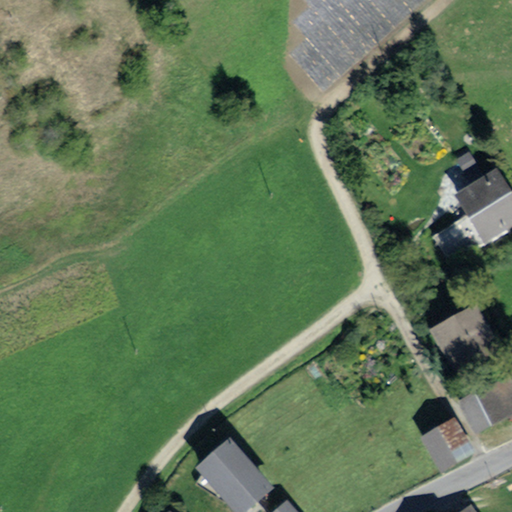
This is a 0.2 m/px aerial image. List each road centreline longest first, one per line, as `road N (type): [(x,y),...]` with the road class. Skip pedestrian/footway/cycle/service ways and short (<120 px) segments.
road 1 (track): [(450,0),(314,130),(385,292)]
road 2 (track): [(385,292),(169,439),(121,511)]
road 3 (track): [(385,292),(488,457)]
road 4 (unclassified): [(511,447),(397,511)]
